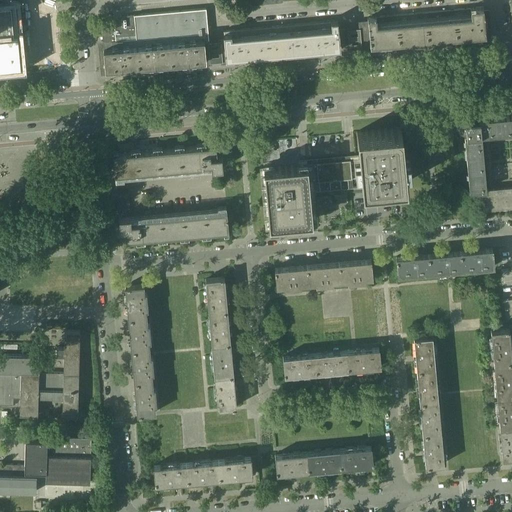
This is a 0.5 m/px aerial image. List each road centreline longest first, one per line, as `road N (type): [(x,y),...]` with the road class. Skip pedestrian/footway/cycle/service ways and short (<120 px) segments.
road 1 (secondary): [(90,121),(503,84)]
road 2 (residential): [(399,494),(388,385),(263,397),(249,253)]
road 3 (secondary): [(501,55),(218,79)]
road 4 (residential): [(249,253),(501,228),(511,235)]
road 5 (residential): [(126,511),(103,265)]
road 6 (residential): [(252,509),(399,494)]
road 7 (residential): [(103,265),(249,253)]
road 8 (residential): [(103,265),(90,121)]
road 9 (residential): [(214,17),(352,5)]
road 10 (secondary): [(218,79),(87,92)]
